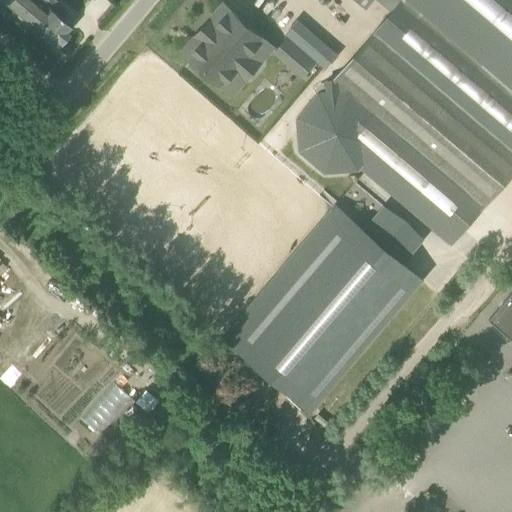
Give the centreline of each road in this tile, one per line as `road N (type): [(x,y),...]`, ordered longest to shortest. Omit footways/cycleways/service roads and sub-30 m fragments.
road 1 (unclassified): [(283,511),(511,237)]
road 2 (residential): [(0,173),(149,0)]
